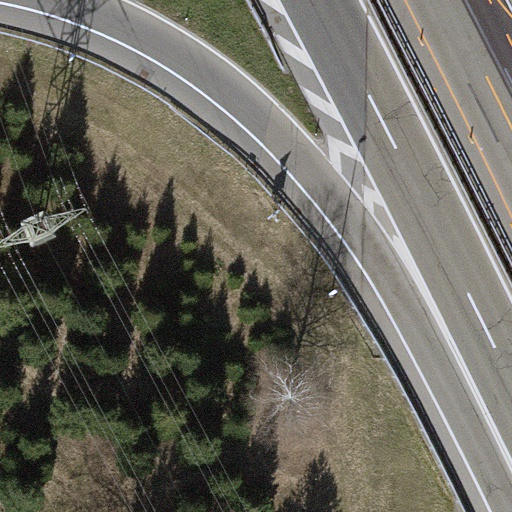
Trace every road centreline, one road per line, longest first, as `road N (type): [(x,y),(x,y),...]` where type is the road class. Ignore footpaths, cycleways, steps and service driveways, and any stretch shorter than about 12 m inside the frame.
road 1 (motorway): [(50,0),(139,33),(270,129),(511,427)]
road 2 (motorway): [(321,0),(511,385)]
road 3 (motorway): [(511,126),(445,0)]
